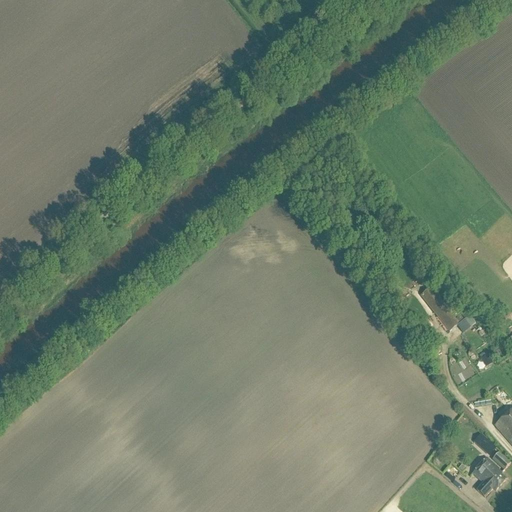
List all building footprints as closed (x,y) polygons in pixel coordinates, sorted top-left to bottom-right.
[(430,288),(419,296),(439,320),(449,313),(430,288)] [(497,362),(493,358),(487,363),(491,367),(497,362)] [(511,412),(495,428),(511,447),(511,412)] [(495,456),(491,461),(504,472),(508,468),(495,456)] [(476,493),(484,500),(492,490),(495,492),(505,481),(500,477),(501,475),(497,472),(498,471),(489,462),(475,478),(483,485),(476,493)]
